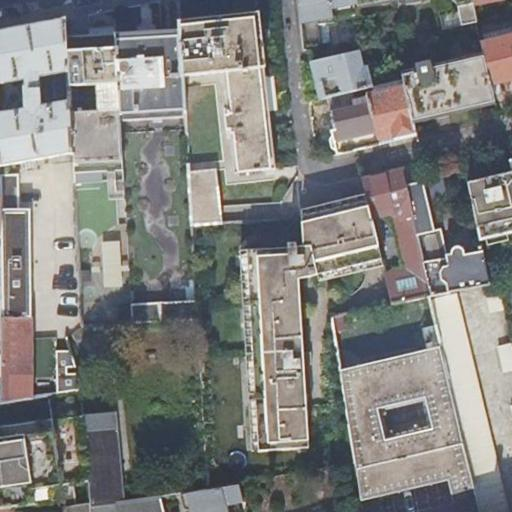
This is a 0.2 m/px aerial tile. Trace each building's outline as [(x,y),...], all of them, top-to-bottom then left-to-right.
[(298,0),(304,50),(323,47),(322,41),(320,26),(330,24),(335,23),(334,19),(359,14),(358,8),(356,0),(298,0)] [(356,0),(358,8),(397,0),(402,0),(404,5),(420,2),(419,0),(356,0)] [(455,0),(458,9),(461,26),(477,22),(473,5),(472,0),(455,0)] [(458,9),(440,13),(444,30),(461,26),(458,9)] [(180,31),(181,38),(183,77),(224,72),(228,106),(224,107),(228,137),(232,137),(236,173),(275,169),(263,67),(265,67),(259,13),(180,23),(180,31)] [(27,26),(0,30),(0,83),(22,81),(23,106),(0,108),(0,163),(22,160),(35,157),(72,151),(66,40),(64,19),(27,26)] [(330,24),(320,26),(322,41),(332,39),(330,24)] [(511,31),(511,35),(481,43),(484,55),(491,85),(511,80),(511,27),(511,31)] [(105,29),(106,36),(116,35),(115,28),(105,29)] [(116,35),(116,42),(181,38),(180,31),(116,35)] [(106,36),(66,40),(72,151),(74,191),(124,188),(120,121),(116,42),(116,35),(106,36)] [(116,42),(120,121),(185,116),(183,77),(181,38),(116,42)] [(357,51),(313,61),(322,98),(328,96),(351,91),(374,85),(370,69),(362,70),(357,51)] [(412,122),(495,103),(491,85),(484,55),(431,67),(430,61),(415,65),(417,71),(401,75),(403,85),(412,122)] [(414,131),(412,122),(403,85),(375,91),(375,92),(367,94),(370,104),(378,139),(414,131)] [(337,155),(379,145),(378,139),(370,104),(356,108),(351,91),(328,96),(335,130),(332,131),(333,135),(331,139),(332,147),(336,150),(337,155)] [(379,145),(415,136),(414,131),(378,139),(379,145)] [(35,157),(22,160),(23,167),(37,164),(35,157)] [(510,175),(466,184),(478,243),(511,234),(511,162),(507,163),(510,175)] [(0,362),(0,384),(0,400),(77,389),(73,362),(72,363),(31,367),(31,339),(29,206),(17,206),(17,171),(0,171),(0,362)] [(218,171),(189,173),(192,224),(222,222),(218,171)] [(361,181),(366,197),(371,219),(386,216),(385,211),(392,209),(393,217),(392,217),(404,269),(384,273),(391,306),(427,298),(427,299),(430,298),(404,186),(401,171),(361,181)] [(439,171),(427,174),(434,204),(447,201),(439,171)] [(404,186),(430,298),(452,293),(487,286),(480,253),(463,257),(463,254),(461,251),(459,249),(457,249),(454,249),(452,251),(451,253),(450,256),(446,257),(438,231),(432,232),(421,182),(404,186)] [(303,211),(301,218),(298,248),(291,249),(291,245),(283,245),(283,249),(241,252),(253,449),(310,447),(307,394),(313,393),(311,363),(313,363),(313,351),(305,351),(301,279),(320,275),(321,282),(383,269),(381,262),(371,219),(366,197),(303,211)] [(103,243),(104,287),(124,286),(123,242),(103,243)] [(494,287),(481,289),(487,313),(500,310),(494,287)] [(430,298),(427,299),(440,352),(462,445),(461,445),(469,475),(473,489),(478,511),(506,511),(452,293),(430,298)] [(130,302),(131,321),(197,318),(196,299),(130,302)] [(31,367),(72,363),(68,339),(31,339),(31,367)] [(511,359),(509,345),(495,348),(501,373),(511,369),(511,359)] [(350,435),(354,463),(359,500),(448,480),(452,494),(473,489),(469,475),(461,445),(462,445),(440,352),(340,375),(350,435)] [(77,389),(0,400),(0,494),(50,488),(64,486),(66,511),(90,511),(90,505),(83,435),(80,413),(77,389)] [(111,409),(80,413),(83,435),(90,505),(121,500),(111,409)] [(227,511),(225,503),(242,499),(238,482),(207,487),(187,490),(180,491),(183,505),(191,507),(192,511),(227,511)] [(0,510),(52,503),(50,488),(0,494),(0,510)] [(121,500),(90,505),(90,511),(163,511),(160,494),(121,500)] [(242,499),(225,503),(227,511),(245,511),(245,509),(242,499)]
